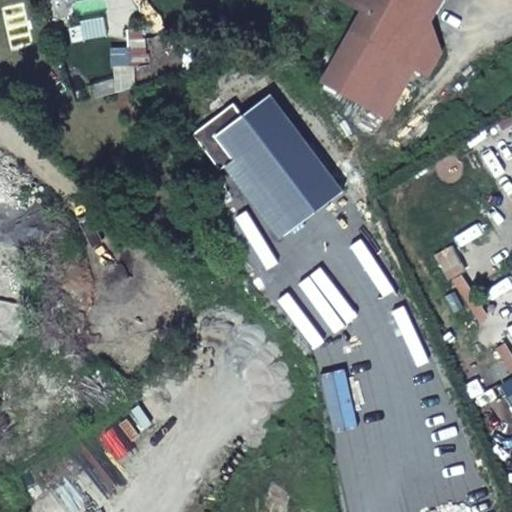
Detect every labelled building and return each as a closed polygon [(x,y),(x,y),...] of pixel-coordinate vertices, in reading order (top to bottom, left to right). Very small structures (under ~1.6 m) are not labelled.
[(324,81),(386,116),(405,82),(395,77),(403,61),(427,75),(441,50),(434,46),(427,25),(440,0),(345,0),(364,10),(324,81)] [(215,162),(228,152),(234,160),(289,232),(344,190),(271,94),(243,115),(234,104),(193,134),(215,162)] [(511,163),(500,143),(479,155),(492,177),(511,165),(511,163)] [(228,152),(215,162),(221,170),(234,160),(228,152)] [(453,246),(434,256),(449,283),(468,273),(453,246)]
